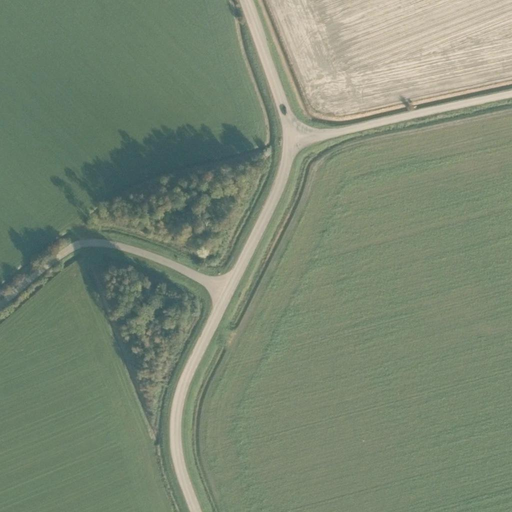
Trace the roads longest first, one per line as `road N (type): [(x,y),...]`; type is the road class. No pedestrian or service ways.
road 1 (unclassified): [(0,306),(54,258),(105,244),(228,295)]
road 2 (tertiary): [(196,511),(180,469),(180,394),(228,295)]
road 3 (unclassified): [(293,143),(511,97)]
road 4 (tertiary): [(228,295),(293,143)]
road 5 (tertiary): [(293,143),(243,0)]
